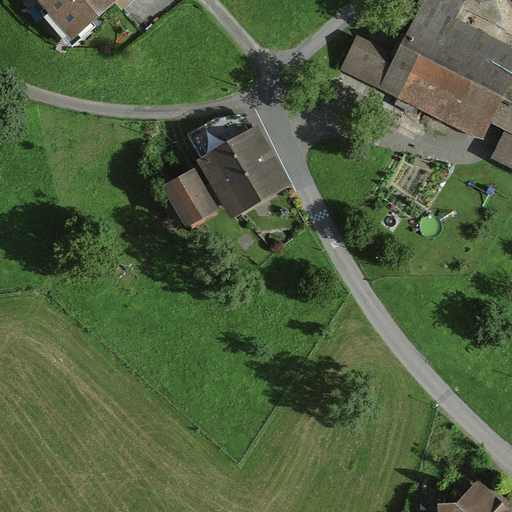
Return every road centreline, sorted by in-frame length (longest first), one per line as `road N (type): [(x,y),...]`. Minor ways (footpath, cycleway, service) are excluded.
road 1 (residential): [(260,96),(374,310),(426,377),(511,460)]
road 2 (residential): [(260,96),(177,112),(123,112),(0,78)]
road 3 (residential): [(364,0),(260,96)]
